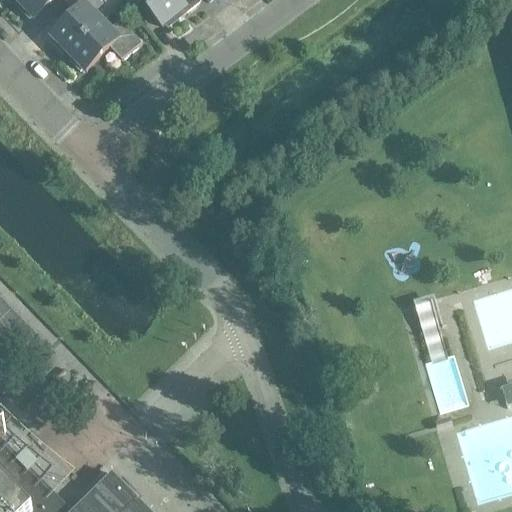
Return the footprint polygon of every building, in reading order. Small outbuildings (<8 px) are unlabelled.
[(60,0),(67,7),(74,0),(22,0),(15,7),(29,21),(32,19),(35,21),(56,0),(60,0)] [(97,13),(103,7),(96,0),(74,0),(67,7),(76,16),(52,39),(54,42),(52,44),(66,59),(105,21),(97,13)] [(168,30),(184,17),(169,0),(123,0),(132,11),(141,3),(162,29),(165,27),(168,30)] [(197,1),(198,0),(169,0),(184,17),(200,4),(197,1)] [(85,73),(110,50),(121,62),(141,46),(119,23),(113,30),(105,21),(66,59),(80,74),(83,71),(85,73)] [(397,270),(404,287),(420,281),(413,264),(397,270)] [(511,409),(511,388),(501,392),(507,411),(511,409)] [(0,511),(147,511),(112,476),(75,511),(66,511),(0,443),(0,438),(6,433),(0,427),(0,511)]
